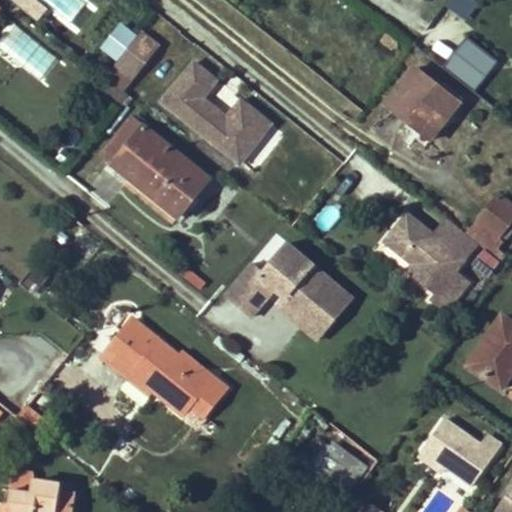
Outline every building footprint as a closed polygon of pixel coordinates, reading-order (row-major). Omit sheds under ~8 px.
[(18,0),(15,4),(38,20),(46,8),(34,0),(18,0)] [(478,0),(446,0),(444,4),(466,20),(479,1),(478,0)] [(10,20),(0,32),(0,53),(41,86),(61,60),(10,20)] [(136,37),(120,25),(105,43),(121,56),(136,37)] [(157,45),(141,32),(136,37),(121,56),(115,64),(131,77),(157,45)] [(443,67),(475,91),(497,60),(465,37),(443,67)] [(121,89),(131,77),(115,64),(105,76),(109,79),(121,89)] [(221,83),(196,64),(164,104),(243,166),(275,126),(246,102),(230,120),(207,101),(221,83)] [(385,105),(413,127),(416,123),(435,137),(460,104),(414,68),(385,105)] [(103,87),(123,102),(129,96),(121,89),(109,79),(103,87)] [(209,179),(133,118),(102,157),(178,218),(209,179)] [(413,127),(432,141),(435,137),(416,123),(413,127)] [(477,224),(498,240),(511,222),(511,205),(500,196),(477,224)] [(454,276),(479,244),(468,236),(455,252),(433,234),(407,213),(384,243),(412,266),(407,272),(436,296),(430,304),(445,315),(468,285),(454,276)] [(455,252),(468,236),(446,218),(433,234),(455,252)] [(479,244),(503,263),(509,255),(511,251),(498,240),(477,224),(468,236),(479,244)] [(254,261),(261,267),(284,241),(276,234),(254,261)] [(265,274),(252,263),(226,295),(252,318),(277,287),(287,295),(282,300),(311,324),(341,289),(289,245),(265,274)] [(317,341),(352,298),(341,289),(311,324),(282,300),(277,307),(317,341)] [(511,376),(511,324),(503,318),(469,367),(503,390),(511,376)] [(124,332),(107,353),(134,374),(156,392),(187,417),(214,384),(159,340),(149,352),(124,332)] [(130,380),(134,374),(107,353),(103,358),(130,380)] [(152,397),(156,392),(134,374),(130,380),(152,397)] [(381,399),(365,386),(352,403),(368,415),(381,399)] [(28,407),(19,418),(44,439),(53,427),(28,407)] [(474,486),(502,446),(488,436),(481,445),(446,419),(424,450),(447,467),(474,486)] [(447,467),(424,450),(419,456),(442,474),(447,467)] [(360,465),(347,455),(321,489),(334,499),(360,465)] [(31,492),(33,482),(34,473),(15,472),(13,491),(31,492)] [(60,493),(61,485),(33,482),(31,492),(13,491),(10,508),(9,511),(73,511),(75,494),(60,493)] [(511,511),(511,489),(495,511),(511,511)]
